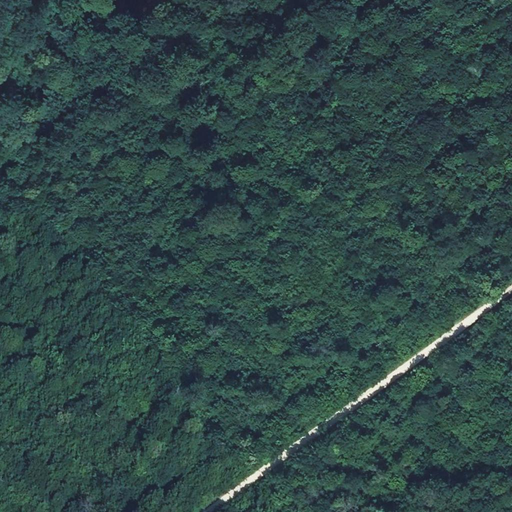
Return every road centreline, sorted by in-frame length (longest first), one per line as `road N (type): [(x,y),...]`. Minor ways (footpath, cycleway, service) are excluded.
road 1 (track): [(208,511),(511,290)]
road 2 (track): [(95,0),(68,89),(0,154)]
